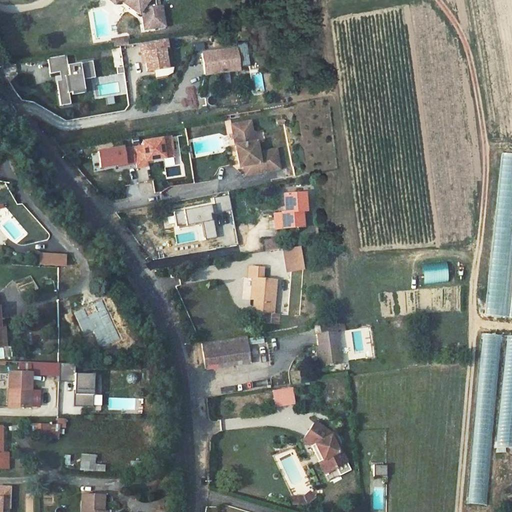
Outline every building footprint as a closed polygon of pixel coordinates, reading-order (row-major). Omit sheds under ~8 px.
[(121,0),(120,2),(137,14),(139,11),(141,13),(142,21),(150,20),(152,27),(164,25),(160,4),(153,6),(151,0),(121,0)] [(150,20),(142,21),(144,29),(152,27),(150,20)] [(126,36),(119,37),(120,45),(127,44),(126,36)] [(119,37),(111,39),(113,46),(120,45),(119,37)] [(169,66),(166,47),(170,46),(168,37),(139,42),(141,51),(143,51),(144,57),(147,57),(147,60),(149,69),(169,66)] [(239,68),(236,47),(201,53),(205,74),(239,68)] [(72,91),(70,81),(82,79),(94,77),(91,60),(67,64),(65,54),(47,58),(49,73),(59,71),(60,79),(56,80),(61,105),(71,103),(69,92),(71,92),(72,91)] [(84,92),(82,79),(70,81),(72,91),(71,92),(72,94),(84,92)] [(253,142),(251,133),(256,133),(254,120),(234,124),(241,167),(245,166),(254,164),(255,172),(281,168),(277,150),(261,152),(259,141),(253,142)] [(173,157),(170,138),(142,143),(143,147),(132,149),(135,164),(136,169),(146,167),(145,162),(173,157)] [(135,164),(132,149),(123,150),(122,149),(97,153),(100,168),(117,166),(117,167),(135,164)] [(486,318),(511,320),(511,152),(501,152),(486,318)] [(254,164),(245,166),(246,174),(255,172),(254,164)] [(126,185),(127,195),(153,192),(152,182),(126,185)] [(307,210),(306,192),(285,194),(286,211),(276,213),(277,228),(304,226),(303,211),(307,210)] [(215,204),(174,213),(177,229),(203,224),(206,240),(218,238),(213,214),(233,210),(229,194),(214,197),(215,204)] [(175,215),(163,217),(164,228),(176,227),(175,215)] [(266,251),(279,249),(278,239),(264,241),(266,251)] [(299,246),(283,248),(287,270),(303,268),(299,246)] [(40,252),(39,265),(67,265),(67,252),(40,252)] [(423,264),(424,282),(449,281),(448,263),(423,264)] [(254,297),(253,308),(258,313),(271,314),(274,281),(261,280),(262,268),(249,267),(247,279),(253,279),(252,296),(254,297)] [(272,312),(270,323),(278,324),(280,314),(272,312)] [(321,323),(322,330),(342,328),(341,321),(321,323)] [(338,329),(316,332),(317,346),(321,366),(343,362),(338,329)] [(484,348),(500,347),(499,333),(483,334),(484,348)] [(242,335),(203,342),(208,368),(245,363),(242,335)] [(96,374),(73,374),(74,363),(57,363),(57,379),(73,380),(73,382),(72,390),(75,390),(74,406),(91,407),(92,395),(95,395),(96,374)] [(31,372),(6,372),(5,386),(10,387),(9,407),(29,407),(30,393),(31,384),(31,372)] [(294,388),(273,390),(274,406),(295,404),(294,388)] [(38,407),(39,393),(30,393),(29,407),(38,407)] [(498,449),(511,449),(511,417),(498,417),(498,449)] [(67,434),(67,418),(56,418),(56,422),(34,422),(34,434),(67,434)] [(346,461),(329,432),(314,422),(301,441),(308,445),(323,473),(346,461)] [(473,436),(470,502),(487,503),(490,436),(473,436)] [(96,463),(96,454),(81,453),(80,467),(104,468),(105,463),(96,463)] [(387,476),(387,465),(373,465),(373,477),(387,476)] [(0,503),(10,504),(10,486),(0,486),(0,503)] [(306,504),(316,497),(310,490),(303,495),(292,495),(292,504),(306,504)] [(375,507),(384,508),(384,493),(375,493),(375,507)] [(100,495),(76,494),(75,511),(98,511),(99,511),(100,495)]
